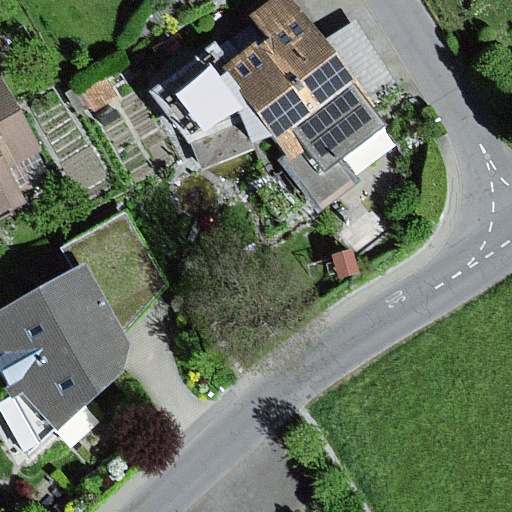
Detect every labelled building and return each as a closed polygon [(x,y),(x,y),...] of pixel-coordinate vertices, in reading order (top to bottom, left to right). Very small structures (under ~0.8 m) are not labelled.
[(319,45),(285,0),(275,0),(148,99),(185,143),(237,122),(247,150),(267,143),(321,214),(361,182),(340,159),(384,130),(368,109),(319,45)] [(353,24),(319,45),(368,109),(396,93),(353,24)] [(105,83),(81,94),(92,115),(115,104),(105,83)] [(0,85),(0,224),(25,212),(9,180),(40,165),(0,85)] [(64,251),(78,273),(117,338),(160,288),(122,217),(64,251)] [(349,254),(329,260),(335,282),(355,276),(349,254)] [(78,273),(0,314),(0,398),(4,405),(13,403),(37,450),(112,385),(124,350),(117,338),(78,273)]
